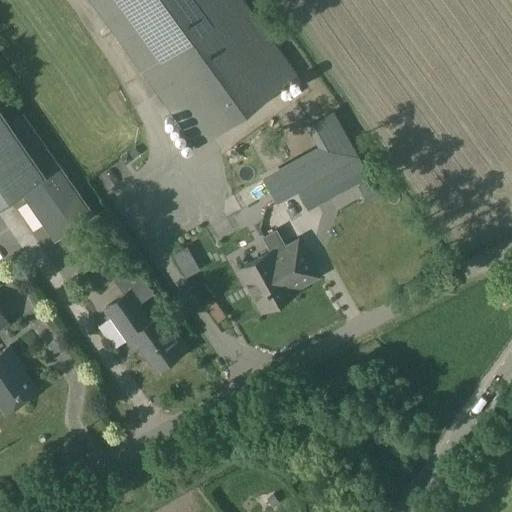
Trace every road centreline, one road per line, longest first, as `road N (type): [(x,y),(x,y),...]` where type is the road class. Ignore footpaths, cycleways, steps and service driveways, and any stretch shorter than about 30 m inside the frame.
road 1 (unclassified): [(16,511),(482,262)]
road 2 (unknown): [(0,246),(22,251),(51,287),(149,440)]
road 3 (tertiary): [(405,511),(511,363)]
